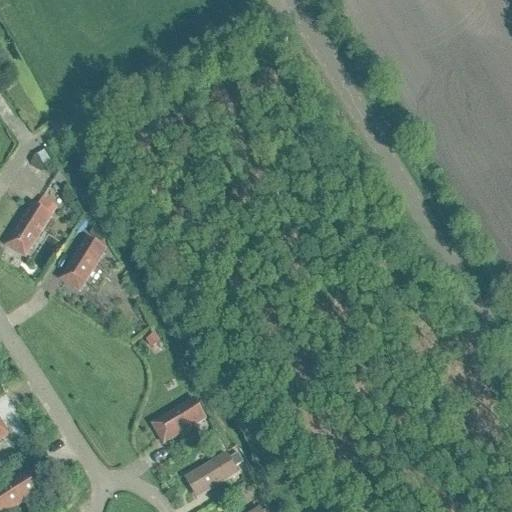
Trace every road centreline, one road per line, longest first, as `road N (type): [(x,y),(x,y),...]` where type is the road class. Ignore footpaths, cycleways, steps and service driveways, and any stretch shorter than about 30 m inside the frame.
road 1 (tertiary): [(511,371),(292,0)]
road 2 (unclassified): [(0,190),(30,147),(285,0)]
road 3 (unclassified): [(97,475),(0,323)]
